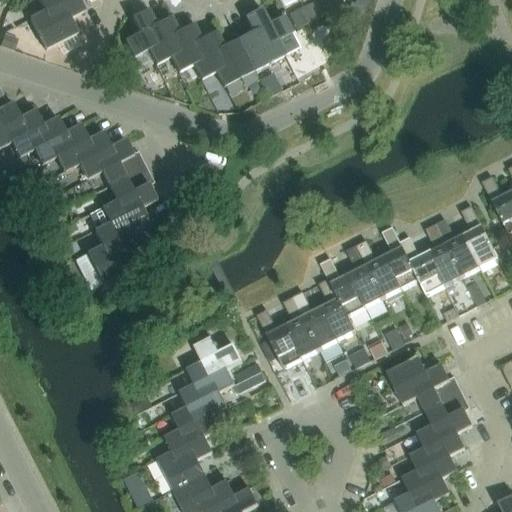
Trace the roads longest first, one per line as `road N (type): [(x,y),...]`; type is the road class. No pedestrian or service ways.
road 1 (residential): [(86,91),(251,133),(361,79),(380,53),(395,0)]
road 2 (residential): [(486,466),(500,423),(468,363),(511,341)]
